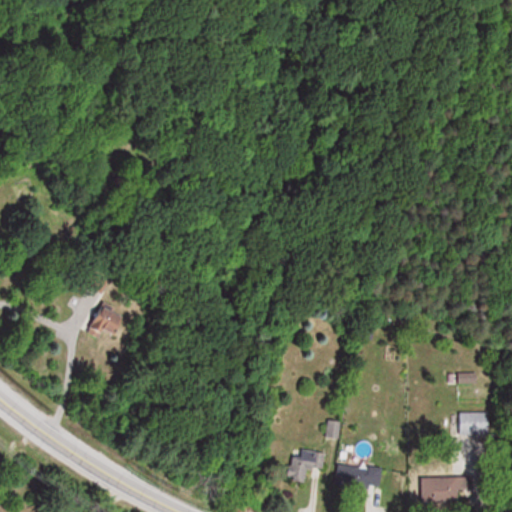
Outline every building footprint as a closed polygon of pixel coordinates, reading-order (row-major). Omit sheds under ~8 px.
[(86,331),(97,337),(101,329),(115,336),(125,316),(100,303),(86,331)] [(474,370),(455,370),(455,383),(474,383),(474,370)] [(486,412),(455,411),(454,435),(485,435),(486,412)] [(290,480),(318,482),(320,451),(292,449),(290,480)] [(382,467),(337,465),(337,486),(381,487),(382,467)] [(421,477),(421,504),(463,504),(463,477),(421,477)]
